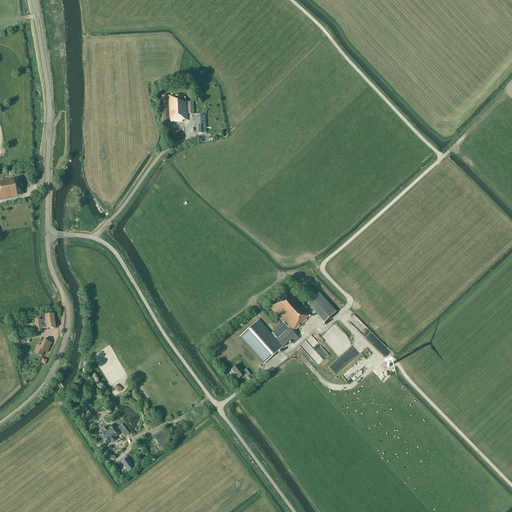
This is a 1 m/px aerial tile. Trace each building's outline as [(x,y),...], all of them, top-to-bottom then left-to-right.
[(186,100),(186,95),(162,96),(163,123),(169,122),(170,122),(183,122),(182,120),(188,120),(188,114),(192,113),(192,102),(187,102),(187,101),(186,101),(186,100)] [(206,132),(205,115),(195,116),(196,133),(206,132)] [(0,180),(0,198),(24,194),(20,176),(0,180)] [(288,291),(269,307),(290,331),(288,333),(286,331),(277,340),(258,320),(239,337),(264,364),(283,347),(284,346),(290,341),(292,344),(299,338),(296,335),(298,333),(295,330),(307,320),(306,319),(310,315),(306,310),(305,310),(294,298),(288,291)] [(320,294),(308,305),(325,323),(337,313),(320,294)] [(36,332),(42,332),(42,329),(46,329),(56,328),(54,314),(45,315),(45,316),(40,316),(40,319),(35,320),(36,332)] [(306,351),(318,366),(329,356),(312,335),(306,340),(311,347),(306,351)] [(52,342),(43,339),(40,346),(37,344),(34,353),(42,356),(44,351),(47,353),(52,342)] [(352,346),(328,367),(335,375),(359,353),(352,346)] [(359,359),(341,376),(347,382),(365,365),(359,359)] [(246,377),(250,374),(246,370),(243,371),(238,365),(231,370),(238,379),(244,374),(246,377)] [(94,415),(91,410),(86,412),(90,418),(94,415)] [(115,438),(120,434),(112,424),(98,435),(105,445),(111,441),(112,443),(116,440),(115,438)] [(122,424),(118,427),(125,437),(129,434),(122,424)] [(160,447),(168,442),(162,431),(153,436),(160,447)] [(134,468),(127,458),(121,462),(128,472),(134,468)]
